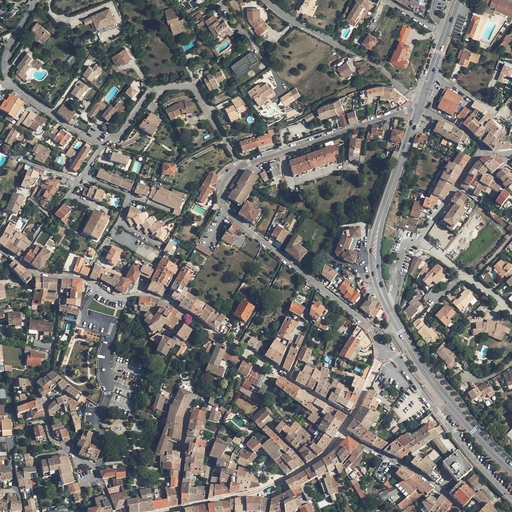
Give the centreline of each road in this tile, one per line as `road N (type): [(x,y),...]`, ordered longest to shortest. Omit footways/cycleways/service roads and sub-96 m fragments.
road 1 (residential): [(382,354),(371,331),(226,210),(220,186),(241,165)]
road 2 (residential): [(18,261),(38,273),(81,278),(111,296),(163,300),(218,337)]
road 3 (secondary): [(385,303),(438,391),(511,469)]
road 4 (residential): [(102,143),(113,140),(149,91),(184,84),(241,165)]
road 5 (secondary): [(419,108),(376,234),(385,303)]
road 6 (residential): [(102,143),(6,76),(5,52),(36,0)]
road 7 (residential): [(511,500),(394,356),(382,354)]
road 8 (residential): [(241,165),(419,108)]
road 9 (residential): [(421,101),(264,0)]
road 10 (residential): [(342,432),(313,463),(269,488),(181,508)]
road 11 (residential): [(178,509),(186,418),(218,337)]
road 12 (residential): [(218,337),(350,418)]
road 13 (residential): [(18,261),(102,143)]
road 14 (residential): [(342,432),(437,487),(460,511)]
